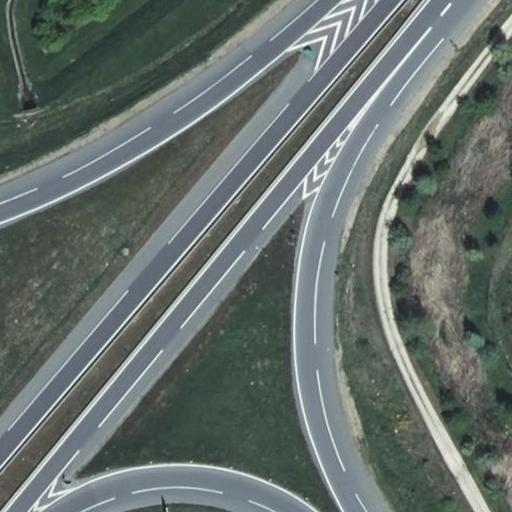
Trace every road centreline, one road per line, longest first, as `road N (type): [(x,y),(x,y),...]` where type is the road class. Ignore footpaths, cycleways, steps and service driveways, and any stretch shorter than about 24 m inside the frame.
road 1 (secondary): [(26,511),(449,0)]
road 2 (secondary): [(396,0),(0,475)]
road 3 (secondary): [(368,511),(324,421),(315,348),(321,277),(352,164),(456,0)]
road 4 (track): [(495,511),(430,401),(395,321),(403,200),(511,28)]
road 5 (secondary): [(329,0),(158,136),(0,214)]
road 6 (secondary): [(94,511),(131,492),(179,484),(238,492),(294,511)]
